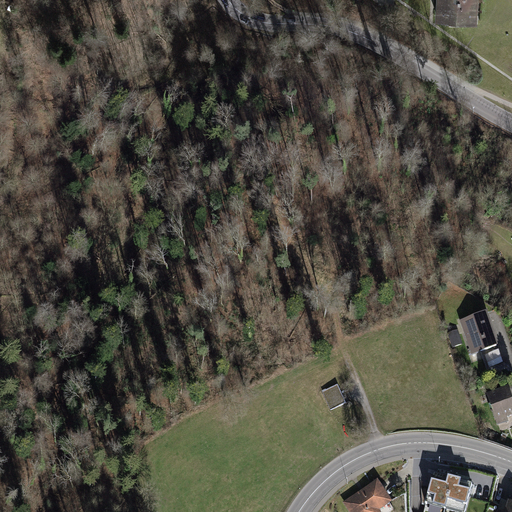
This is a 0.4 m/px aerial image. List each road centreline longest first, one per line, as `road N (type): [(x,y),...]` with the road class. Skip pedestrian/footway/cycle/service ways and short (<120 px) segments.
road 1 (tertiary): [(511,123),(355,33),(254,22),(224,0)]
road 2 (tertiary): [(299,511),(339,469),(382,448),(449,445),(511,463)]
